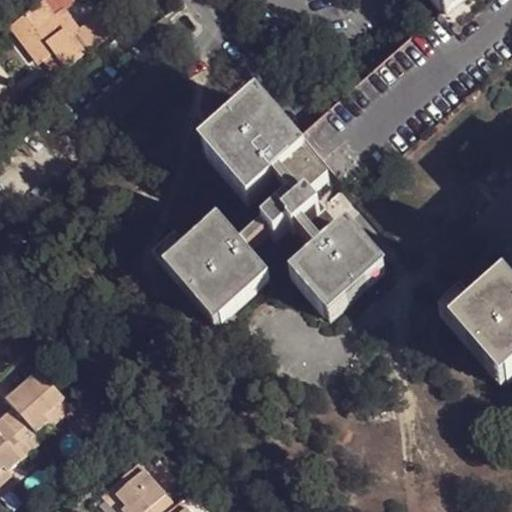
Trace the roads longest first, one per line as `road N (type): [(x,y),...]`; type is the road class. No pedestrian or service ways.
road 1 (residential): [(511,4),(352,145)]
road 2 (residential): [(375,17),(341,43),(283,24),(266,0)]
